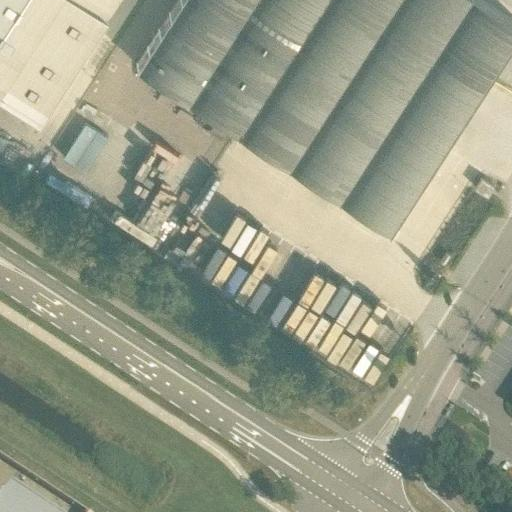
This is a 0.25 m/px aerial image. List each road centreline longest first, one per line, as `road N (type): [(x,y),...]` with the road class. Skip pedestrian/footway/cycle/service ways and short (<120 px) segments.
road 1 (secondary): [(336,474),(0,253)]
road 2 (secondary): [(0,282),(323,494)]
road 3 (unclassified): [(425,378),(511,245)]
road 4 (unclassified): [(425,378),(355,444),(336,474)]
road 5 (unclassified): [(368,495),(425,378)]
